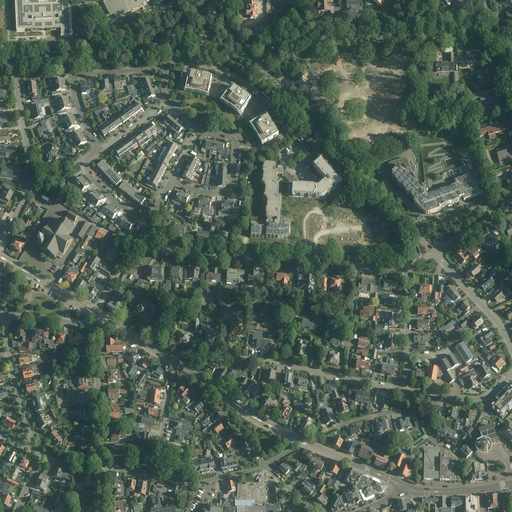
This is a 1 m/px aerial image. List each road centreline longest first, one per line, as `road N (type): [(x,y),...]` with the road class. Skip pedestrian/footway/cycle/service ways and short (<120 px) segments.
road 1 (residential): [(416,233),(255,64)]
road 2 (residential): [(102,468),(95,331),(3,317)]
road 3 (residential): [(236,147),(263,148),(287,132),(265,98),(228,72),(170,61)]
road 4 (residential): [(0,250),(28,175),(16,61)]
road 5 (residential): [(100,150),(71,76),(169,66)]
road 6 (residential): [(333,40),(497,33)]
road 7 (residential): [(408,267),(245,258)]
road 8 (residential): [(16,61),(130,53),(163,40)]
road 9 (residential): [(333,40),(347,75),(410,152)]
road 10 (residential): [(27,447),(3,317)]
road 11 (residential): [(280,363),(407,389)]
road 12 (unclassified): [(511,348),(434,253)]
road 13 (residential): [(407,389),(408,267)]
